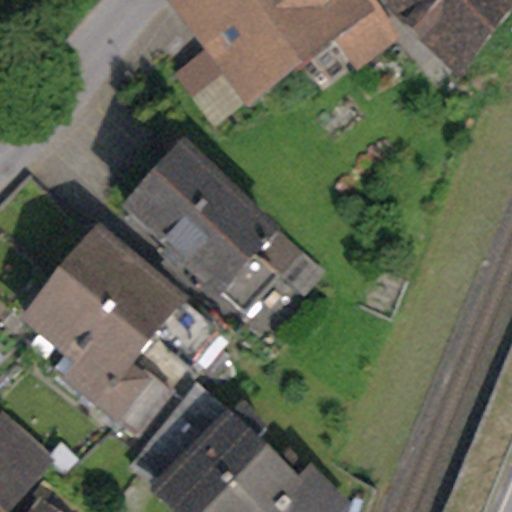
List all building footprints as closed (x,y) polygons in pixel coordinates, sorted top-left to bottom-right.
[(358,64),(392,39),(363,2),(360,5),(356,0),(181,0),(179,2),(206,36),(251,96),(334,32),(358,64)] [(511,0),(402,0),(394,9),(461,74),(511,10),(511,0)] [(215,124),(251,96),(206,36),(170,64),(215,124)] [(281,273),(298,254),(184,154),(130,215),(218,297),(221,294),(243,314),(270,284),(248,264),(259,252),(281,273)] [(195,365),(217,337),(194,318),(99,239),(64,282),(145,348),(156,334),(172,347),(195,365)] [(304,295),(322,276),(298,254),(281,273),(280,274),(304,295)] [(172,394),(133,363),(145,348),(64,282),(30,325),(67,356),(82,368),(72,382),(70,384),(136,437),(172,394)] [(165,354),(196,378),(231,335),(200,310),(194,318),(217,337),(195,365),(172,347),(165,354)] [(56,370),(72,382),(82,368),(67,356),(56,370)] [(164,491),(160,495),(176,511),(210,511),(262,459),(250,448),(264,433),(241,410),(232,419),(196,391),(133,470),(164,491)] [(49,464),(4,425),(0,430),(0,457),(29,484),(49,464)] [(74,463),(60,449),(49,460),(63,474),(74,463)] [(287,456),(273,470),(262,459),(210,511),(340,511),(344,509),(287,456)] [(0,511),(4,511),(29,484),(0,457),(0,511)]
